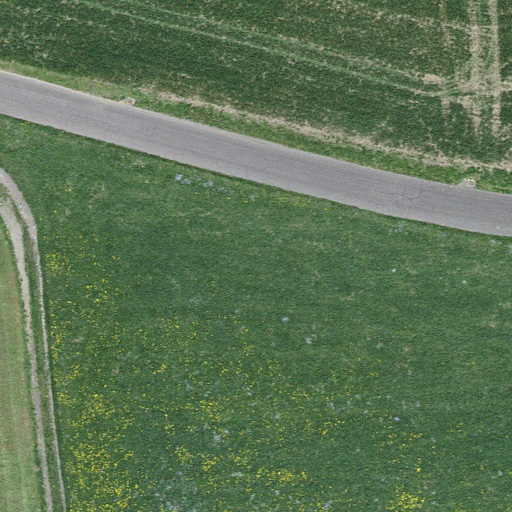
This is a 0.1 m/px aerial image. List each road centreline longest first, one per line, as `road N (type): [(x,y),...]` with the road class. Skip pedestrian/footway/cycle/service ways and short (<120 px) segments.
road 1 (unclassified): [(0,90),(419,200),(511,215)]
road 2 (track): [(55,511),(33,250),(0,191)]
